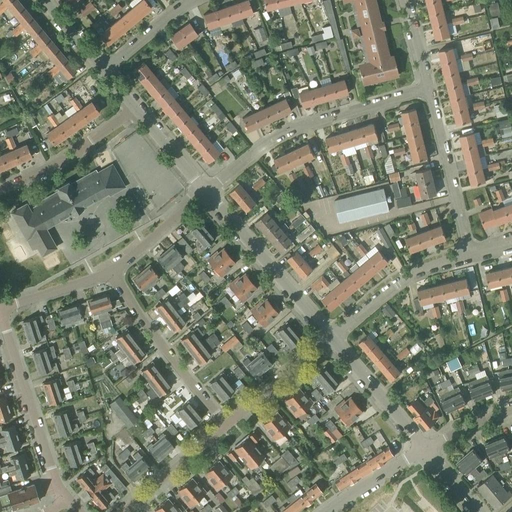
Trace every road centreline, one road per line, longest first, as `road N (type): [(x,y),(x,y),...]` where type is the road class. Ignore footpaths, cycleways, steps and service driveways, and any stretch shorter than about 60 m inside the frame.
road 1 (residential): [(206,192),(287,131),(427,89)]
road 2 (residential): [(67,498),(0,314)]
road 3 (residential): [(226,426),(132,310),(110,270)]
road 4 (residential): [(330,337),(206,192)]
road 5 (residential): [(468,252),(427,89)]
road 6 (residential): [(0,189),(68,158),(134,108)]
road 7 (residential): [(425,448),(330,337)]
road 8 (residential): [(226,426),(330,337)]
road 9 (residential): [(123,511),(226,426)]
road 10 (residential): [(110,270),(206,192)]
